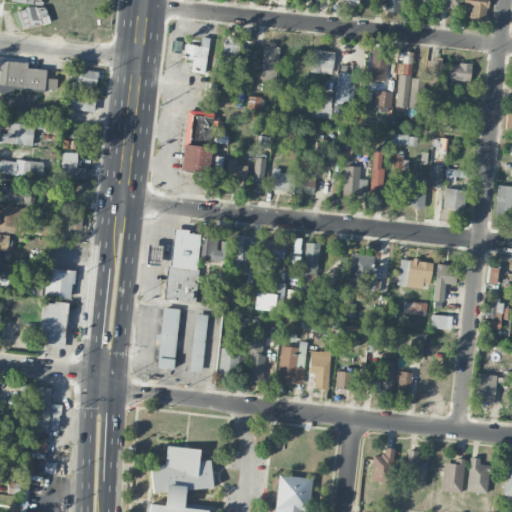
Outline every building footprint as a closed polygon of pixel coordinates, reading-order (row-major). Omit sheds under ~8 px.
[(401,12),(401,0),(383,0),(383,11),(401,12)] [(459,0),(435,0),(435,9),(460,9),(459,0)] [(470,6),(469,15),(486,17),(487,0),(463,0),(463,5),(470,6)] [(44,3),(13,13),(19,30),(49,21),(44,3)] [(209,38),(201,37),(199,46),(185,44),(183,59),(192,60),(191,72),(204,74),(209,38)] [(223,37),(222,71),(237,71),(238,37),(223,37)] [(180,53),(181,42),(172,41),(171,51),(180,53)] [(260,79),(275,80),(278,45),(263,43),(260,79)] [(334,52),(312,49),(309,71),(331,74),(334,52)] [(386,56),(371,55),(370,80),(385,80),(386,56)] [(428,58),(427,95),(440,95),(441,59),(428,58)] [(45,69),(27,68),(28,62),(0,60),(0,84),(2,85),(1,103),(38,105),(39,89),(44,89),(45,69)] [(450,63),(449,80),(469,81),(470,64),(450,63)] [(75,85),(95,88),(98,72),(78,68),(75,85)] [(333,105),(342,106),(343,102),(351,103),(356,74),(338,72),(333,105)] [(394,105),(406,107),(410,76),(398,74),(394,105)] [(422,79),(410,78),(408,107),(421,108),(422,79)] [(375,107),(391,107),(391,92),(376,91),(375,107)] [(93,111),(94,95),(68,94),(67,110),(93,111)] [(330,119),(332,95),(314,94),(312,117),(330,119)] [(260,97),(247,96),(246,109),(260,109),(260,97)] [(337,111),(337,119),(356,119),(356,115),(348,115),(348,111),(337,111)] [(0,143),(32,145),(33,124),(9,123),(8,134),(0,132),(0,143)] [(391,141),(406,143),(407,135),(392,133),(391,141)] [(208,172),(209,146),(182,146),(181,171),(208,172)] [(381,195),(383,152),(372,151),(370,195),(381,195)] [(78,153),(62,152),(61,178),(84,178),(85,167),(78,167),(78,153)] [(400,175),(402,156),(395,155),(392,174),(400,175)] [(209,184),(221,185),(222,156),(210,156),(209,184)] [(252,189),(263,189),(264,158),(253,157),(252,189)] [(43,161),(0,159),(0,173),(42,175),(43,161)] [(226,180),(246,181),(247,165),(237,165),(237,161),(226,160),(226,180)] [(359,179),(359,166),(343,166),(342,195),(367,195),(367,179),(359,179)] [(293,190),(294,174),(279,173),(279,168),(271,168),(271,190),(293,190)] [(442,187),(443,168),(430,168),(429,187),(442,187)] [(315,173),(298,171),(295,191),(312,194),(315,173)] [(405,208),(424,208),(425,178),(406,178),(405,208)] [(511,217),(511,186),(498,184),(493,214),(511,217)] [(0,201),(28,205),(29,188),(0,185),(0,201)] [(465,190),(444,189),(443,209),(464,210),(465,190)] [(0,232),(23,233),(25,206),(0,205),(0,232)] [(68,229),(82,230),(83,207),(60,206),(60,222),(68,222),(68,229)] [(50,230),(51,208),(37,208),(36,230),(50,230)] [(193,302),(200,232),(172,229),(165,299),(193,302)] [(201,258),(248,261),(250,236),(230,235),(230,241),(218,241),(218,231),(202,230),(201,258)] [(0,249),(7,250),(8,235),(0,233),(0,249)] [(280,272),(281,241),(259,240),(258,271),(280,272)] [(303,274),(317,274),(319,243),(304,242),(303,274)] [(159,266),(162,246),(148,244),(145,263),(159,266)] [(49,268),(61,268),(62,246),(50,246),(49,268)] [(370,254),(350,253),(348,290),(374,291),(375,268),(370,267),(370,254)] [(429,284),(431,261),(399,259),(396,286),(421,288),(421,283),(429,284)] [(15,263),(0,262),(0,282),(14,283),(15,263)] [(455,284),(456,266),(435,264),(433,301),(442,301),(443,284),(455,284)] [(486,283),(496,283),(497,268),(487,267),(486,283)] [(45,296),(71,297),(73,270),(47,269),(45,296)] [(307,287),(300,287),(300,298),(308,298),(307,287)] [(275,310),(275,304),(283,305),(283,291),(276,291),(276,294),(255,293),(254,309),(275,310)] [(42,301),(39,345),(63,347),(67,303),(42,301)] [(403,313),(425,314),(425,302),(403,302),(403,313)] [(500,328),(501,302),(486,302),(485,328),(500,328)] [(173,369),(180,309),(163,307),(156,367),(173,369)] [(190,371),(202,372),(206,314),(193,314),(190,371)] [(451,329),(452,316),(431,315),(430,328),(451,329)] [(262,338),(249,338),(247,381),(263,382),(264,355),(262,355),(262,338)] [(422,358),(423,340),(409,339),(408,358),(422,358)] [(280,345),(276,383),(301,385),(303,365),(306,343),(299,342),(298,347),(280,345)] [(238,351),(219,350),(218,375),(237,375),(238,351)] [(314,388),(328,389),(329,351),(309,350),(309,373),(315,373),(314,388)] [(392,361),(377,360),(375,395),(391,396),(392,361)] [(350,389),(351,372),(336,371),(335,388),(350,389)] [(397,398),(410,398),(411,372),(397,372),(397,398)] [(477,374),(474,402),(492,404),(496,376),(477,374)] [(49,432),(50,387),(32,387),(30,431),(49,432)] [(26,450),(46,451),(46,438),(27,437),(26,450)] [(207,511),(207,510),(183,508),(185,487),(210,489),(212,461),(198,460),(199,449),(166,446),(164,465),(152,464),(150,492),(165,493),(164,505),(149,504),(148,511),(207,511)] [(392,482),(393,448),(383,448),(383,456),(371,455),(370,481),(392,482)] [(425,486),(426,460),(417,460),(417,451),(407,450),(406,485),(425,486)] [(479,458),(468,457),(466,492),(487,493),(488,465),(479,464),(479,458)] [(30,471),(54,474),(56,461),(32,459),(30,471)] [(463,460),(442,459),(441,491),(462,492),(463,460)] [(511,467),(506,466),(503,495),(511,496),(511,467)] [(309,511),(313,478),(277,475),(274,511),(309,511)]
